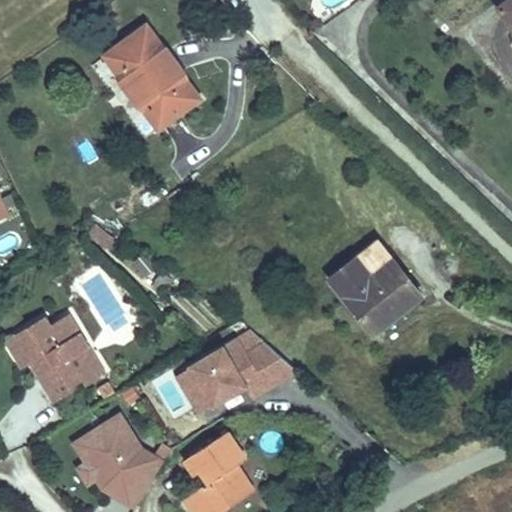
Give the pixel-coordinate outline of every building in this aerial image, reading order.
[(134,50),(92,80),(144,156),(188,125),(134,50)] [(0,218),(11,213),(0,188),(0,218)] [(96,225),(87,235),(104,249),(112,238),(96,225)] [(375,268),(326,307),(370,363),(419,324),(375,268)] [(195,420),(287,379),(264,328),(172,369),(195,420)] [(37,396),(43,407),(90,379),(70,346),(54,356),(49,348),(20,367),(37,396)] [(37,396),(20,367),(9,374),(27,402),(37,396)] [(107,406),(90,379),(43,407),(49,418),(50,418),(78,400),(89,417),(107,406)] [(50,418),(49,418),(60,435),(89,417),(78,400),(50,418)] [(73,479),(134,511),(167,452),(99,416),(78,454),(84,458),(73,479)] [(228,453),(187,482),(196,499),(205,498),(208,503),(196,511),(253,511),(254,511),(238,487),(247,480),(228,453)]
